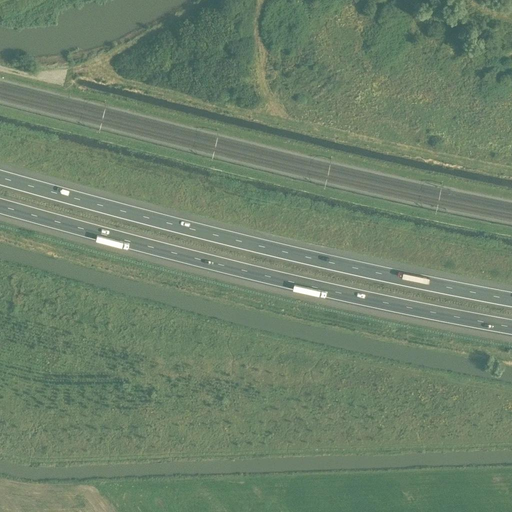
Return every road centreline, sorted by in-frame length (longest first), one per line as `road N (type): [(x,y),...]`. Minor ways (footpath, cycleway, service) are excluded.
road 1 (motorway): [(0,205),(282,281),(511,325)]
road 2 (motorway): [(511,298),(289,252),(0,178)]
